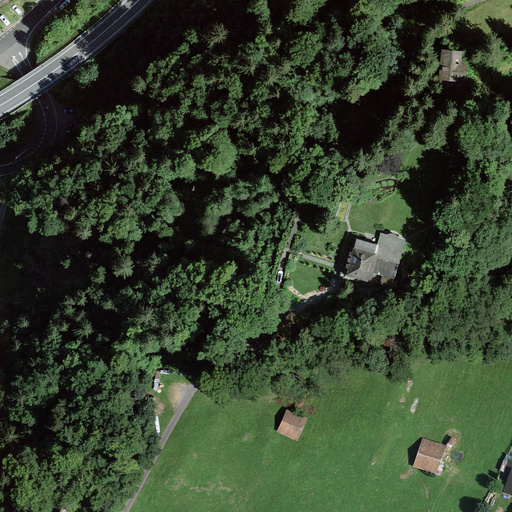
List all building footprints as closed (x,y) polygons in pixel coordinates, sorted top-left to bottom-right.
[(445,53),(442,75),(462,77),(463,62),(458,62),(458,54),(445,53)] [(475,149),(460,151),(462,167),(477,165),(475,149)] [(369,278),(371,271),(394,278),(404,242),(380,236),(378,244),(354,238),(348,259),(346,258),(344,266),(343,266),(341,272),(346,273),(345,276),(360,281),(362,276),(369,278)] [(404,272),(400,284),(410,287),(413,275),(404,272)] [(383,278),(381,287),(394,290),(396,281),(383,278)] [(284,321),(294,330),(302,321),(291,312),(284,321)] [(281,322),(272,334),(283,344),(293,332),(281,322)] [(288,410),(280,431),(295,437),(303,416),(288,410)] [(425,440),(416,467),(433,472),(442,445),(425,440)]
